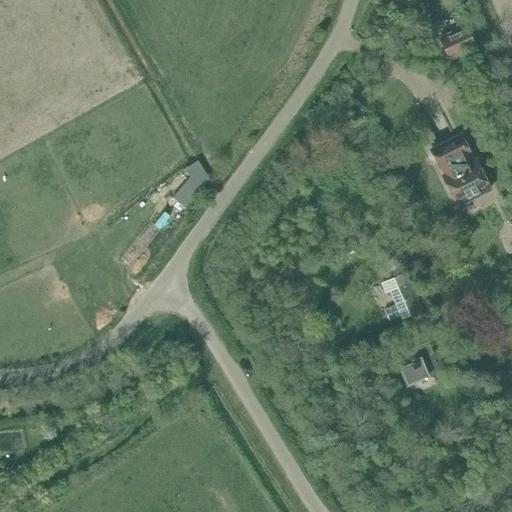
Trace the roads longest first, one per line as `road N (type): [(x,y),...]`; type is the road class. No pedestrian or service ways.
road 1 (unclassified): [(350,0),(318,67),(163,282)]
road 2 (unclassified): [(320,511),(219,352),(163,282)]
road 3 (unclassified): [(163,282),(88,357),(0,378)]
